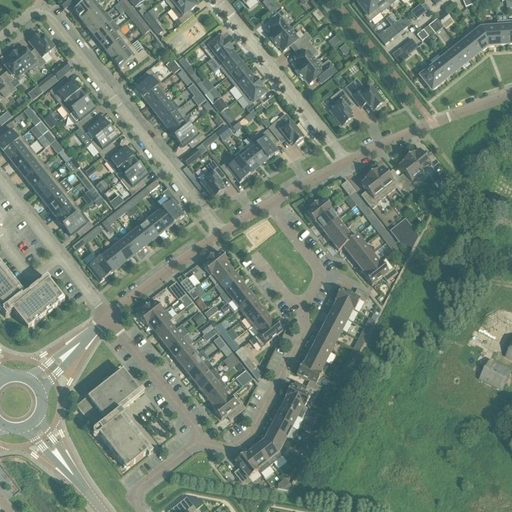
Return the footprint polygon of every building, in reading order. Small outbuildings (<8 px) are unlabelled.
[(72,0),(66,0),(59,6),(64,11),(75,2),(72,0)] [(79,8),(72,13),(81,23),(95,11),(99,8),(92,0),(78,0),(75,3),(79,8)] [(118,5),(122,9),(127,5),(124,0),(118,5)] [(172,11),(185,0),(165,0),(164,1),(172,11)] [(185,0),(172,11),(171,12),(178,21),(174,24),(178,29),(192,17),(189,13),(195,8),(191,3),(192,2),(190,0),(185,0)] [(368,0),(364,0),(357,6),(365,16),(364,18),(369,24),(380,15),(368,0)] [(383,0),(368,0),(380,15),(390,7),(383,0)] [(468,0),(464,0),(462,1),(465,9),(471,6),(468,0)] [(425,5),(421,8),(426,14),(430,11),(425,5)] [(95,11),(81,23),(86,30),(101,19),(105,15),(99,8),(95,11)] [(142,19),(146,16),(142,10),(138,14),(142,19)] [(273,44),(290,31),(286,25),(288,23),(284,18),(286,17),(282,11),(272,19),(276,24),(266,33),(270,38),(269,39),(273,44)] [(127,17),(130,21),(137,16),(134,12),(127,17)] [(142,19),(150,28),(155,24),(148,14),(142,19)] [(440,18),(437,20),(442,27),(445,24),(450,20),(445,14),(440,18)] [(101,19),(86,30),(92,38),(112,22),(106,15),(105,15),(101,19)] [(130,21),(134,25),(140,20),(137,16),(130,21)] [(406,20),(402,23),(407,29),(411,26),(406,20)] [(439,29),(442,27),(437,20),(433,23),(439,29)] [(112,22),(92,38),(99,46),(118,31),(112,22)] [(402,23),(399,25),(404,31),(407,29),(402,23)] [(507,23),(497,23),(497,28),(499,47),(499,46),(509,45),(507,28),(507,23)] [(150,28),(156,36),(162,32),(155,24),(150,28)] [(487,48),(499,47),(497,28),(480,30),(487,48)] [(140,34),(143,37),(150,32),(147,29),(140,34)] [(478,55),(487,48),(480,30),(467,40),(464,36),(463,37),(478,55)] [(106,54),(125,39),(118,31),(99,46),(106,54)] [(298,51),(311,41),(306,35),(303,38),(299,33),(295,37),(290,31),(273,44),(277,50),(278,49),(283,54),(293,45),(298,51)] [(425,40),(428,38),(423,32),(420,34),(425,40)] [(383,33),(377,38),(384,47),(391,42),(390,42),(383,33)] [(425,40),(420,34),(417,37),(422,43),(425,40)] [(37,55),(41,60),(48,55),(50,57),(56,53),(43,37),(42,38),(40,35),(38,37),(37,36),(31,41),(31,42),(29,44),(38,55),(37,55)] [(478,55),(463,37),(455,43),(458,47),(469,61),(477,55),(478,55)] [(210,39),(202,46),(205,50),(213,60),(229,47),(225,43),(226,43),(225,42),(224,43),(220,38),(214,43),(210,39)] [(125,39),(106,54),(113,64),(132,48),(125,39)] [(302,57),(292,65),(296,70),(295,71),(299,77),(318,62),(318,61),(316,63),(312,58),(317,55),(312,49),(308,43),(311,41),(298,51),(302,57)] [(392,56),(395,60),(397,58),(396,57),(398,56),(398,57),(400,55),(399,55),(401,54),(403,53),(407,57),(418,48),(411,41),(405,46),(392,56)] [(220,69),(235,57),(231,53),(232,52),(232,51),(229,47),(213,60),(220,69)] [(449,47),(446,49),(449,54),(461,68),(469,61),(458,47),(453,51),(449,47)] [(138,55),(132,48),(113,64),(120,72),(134,61),(137,65),(148,57),(143,51),(138,55)] [(41,60),(37,55),(32,59),(23,49),(18,53),(17,51),(12,56),(25,73),(31,68),(33,71),(38,67),(39,69),(45,65),(41,61),(41,60)] [(452,74),(461,68),(449,54),(441,61),(452,74)] [(19,78),(25,73),(12,56),(6,60),(7,61),(2,65),(11,76),(6,80),(15,92),(14,90),(19,86),(17,84),(21,80),(19,78)] [(228,78),(242,67),(235,57),(220,69),(224,74),(228,78)] [(188,65),(183,59),(178,64),(183,70),(188,65)] [(149,69),(157,80),(167,72),(158,61),(149,69)] [(444,81),(452,74),(441,61),(433,67),(430,63),(429,64),(444,82),(445,82),(444,81)] [(318,62),(299,77),(303,82),(305,81),(309,86),(319,78),(324,83),(336,74),(327,63),(322,67),(318,62)] [(433,91),(444,82),(429,64),(418,73),(420,76),(419,76),(427,86),(428,85),(433,91)] [(70,72),(65,65),(52,75),(58,82),(70,72)] [(235,88),(250,76),(242,67),(228,78),(232,83),(235,88)] [(189,68),(184,72),(189,78),(194,74),(189,68)] [(142,100),(161,85),(150,71),(140,78),(144,83),(135,90),(142,100)] [(181,82),(186,78),(182,72),(177,76),(181,82)] [(243,97),(258,85),(255,80),(254,81),(250,76),(235,88),(239,93),(243,97)] [(191,84),(186,78),(181,82),(186,88),(191,84)] [(15,92),(6,80),(1,84),(0,82),(0,92),(0,93),(5,99),(15,92)] [(356,81),(345,90),(349,95),(358,107),(364,103),(366,106),(370,111),(371,111),(373,113),(376,111),(376,112),(383,107),(382,106),(384,104),(371,88),(366,93),(356,81)] [(60,108),(79,93),(71,83),(62,90),(58,86),(49,93),(60,108)] [(149,108),(165,95),(159,87),(161,85),(142,100),(149,108)] [(197,88),(201,93),(205,90),(201,85),(197,88)] [(258,85),(243,97),(251,107),(247,110),(250,114),(262,105),(259,100),(265,95),(261,90),(262,89),(261,89),(258,85)] [(194,98),(199,94),(194,88),(189,92),(194,98)] [(38,91),(32,95),(36,100),(41,95),(38,91)] [(336,107),(329,112),(342,128),(344,126),(345,127),(351,123),(351,121),(353,119),(351,117),(352,116),(345,108),(351,104),(341,92),(336,96),(331,101),(334,105),(336,107)] [(79,93),(60,108),(67,117),(86,102),(79,93)] [(199,104),(204,100),(199,94),(194,98),(199,104)] [(155,116),(169,105),(162,98),(165,95),(149,108),(155,116)] [(212,106),(216,112),(220,109),(218,107),(222,103),(220,101),(216,103),(212,106)] [(86,102),(67,117),(75,126),(79,131),(88,123),(85,119),(94,111),(86,102)] [(169,105),(155,116),(162,124),(175,113),(179,110),(173,102),(169,105)] [(207,104),(202,108),(207,114),(212,110),(207,104)] [(23,114),(34,128),(40,124),(28,110),(23,114)] [(175,113),(162,124),(168,132),(181,121),(185,118),(179,110),(175,113)] [(0,119),(0,126),(1,128),(11,120),(7,114),(0,119)] [(233,122),(228,116),(223,120),(228,126),(233,122)] [(181,121),(168,132),(174,140),(189,128),(192,126),(185,118),(181,121)] [(50,130),(55,127),(49,120),(45,123),(50,130)] [(88,123),(79,131),(82,136),(87,132),(94,142),(90,145),(109,130),(101,121),(92,128),(88,123)] [(278,142),(283,138),(290,146),(291,145),(293,147),(295,146),(296,147),(302,142),(301,141),(304,139),(291,123),(284,128),(279,121),(269,130),(278,142)] [(4,136),(0,139),(0,149),(3,153),(22,138),(10,124),(1,132),(4,136)] [(40,124),(34,128),(40,134),(45,130),(40,124)] [(235,134),(241,129),(238,125),(232,129),(235,134)] [(219,139),(228,132),(225,127),(215,135),(219,139)] [(189,128),(174,140),(182,150),(191,142),(195,147),(204,140),(201,135),(196,138),(189,128)] [(102,160),(111,152),(107,147),(117,140),(109,130),(90,145),(102,160)] [(253,143),(268,162),(277,154),(270,145),(275,141),(267,131),(253,143)] [(42,138),(47,144),(53,139),(48,133),(42,138)] [(10,163),(29,148),(22,138),(3,153),(10,163)] [(253,143),(243,150),(258,169),(268,162),(253,143)] [(58,145),(52,149),(57,156),(63,152),(58,145)] [(240,153),(234,158),(237,162),(249,177),(258,169),(243,150),(241,147),(238,149),(240,153)] [(18,172),(37,157),(29,148),(10,163),(18,172)] [(113,174),(132,159),(124,149),(115,157),(111,152),(102,160),(113,174)] [(187,168),(200,158),(195,151),(182,161),(187,168)] [(427,163),(418,152),(414,156),(413,154),(407,159),(424,180),(434,171),(435,173),(440,168),(433,158),(427,163)] [(80,170),(68,154),(63,157),(68,163),(66,165),(74,174),(78,171),(80,170)] [(25,182),(44,167),(37,157),(18,172),(25,182)] [(120,183),(139,168),(132,159),(113,174),(117,171),(124,179),(120,183)] [(424,180),(407,159),(402,163),(403,164),(398,168),(407,179),(400,184),(401,185),(408,194),(415,189),(414,188),(424,180)] [(224,166),(220,169),(227,179),(232,175),(239,184),(249,177),(237,162),(228,170),(224,166)] [(222,189),(223,188),(216,180),(222,175),(212,164),(207,168),(210,172),(205,176),(207,179),(200,184),(213,200),(215,198),(216,199),(223,194),(222,193),(224,191),(222,189)] [(33,191),(51,176),(44,167),(25,182),(33,191)] [(139,168),(120,183),(132,197),(145,186),(142,182),(147,178),(139,168)] [(389,180),(381,169),(376,173),(375,172),(370,176),(386,197),(401,185),(400,184),(394,176),(389,180)] [(80,181),(84,178),(78,171),(74,174),(80,181)] [(40,200),(59,186),(51,176),(33,191),(40,200)] [(386,197),(370,176),(364,180),(365,182),(360,186),(369,196),(364,201),(372,211),(378,206),(377,205),(386,197)] [(85,180),(81,183),(86,190),(91,187),(85,180)] [(105,188),(100,182),(92,188),(97,194),(105,188)] [(159,187),(155,183),(145,190),(149,195),(159,187)] [(346,184),(341,188),(349,197),(354,193),(346,184)] [(48,210),(66,195),(59,186),(40,200),(48,210)] [(92,200),(98,196),(93,189),(87,194),(92,200)] [(137,197),(141,201),(146,198),(142,193),(137,197)] [(55,219),(74,204),(66,195),(48,210),(55,219)] [(75,199),(77,206),(86,205),(85,197),(75,199)] [(137,205),(141,201),(137,197),(133,200),(137,205)] [(352,203),(355,207),(361,203),(358,198),(352,203)] [(160,208),(173,226),(183,218),(169,200),(160,208)] [(315,224),(330,212),(331,211),(323,202),(318,206),(316,204),(310,209),(312,211),(306,215),(314,225),(315,224)] [(355,207),(359,212),(365,208),(361,203),(355,207)] [(63,229),(82,214),(74,204),(55,219),(63,229)] [(121,209),(125,214),(130,211),(126,206),(121,209)] [(165,232),(173,226),(160,208),(152,214),(165,232)] [(121,218),(125,214),(121,209),(117,213),(121,218)] [(323,233),(337,222),(330,212),(315,224),(323,233)] [(82,214),(63,229),(71,238),(80,231),(83,236),(93,228),(82,214)] [(157,238),(165,232),(152,214),(144,221),(157,238)] [(337,222),(323,233),(330,243),(345,231),(352,225),(344,216),(337,222)] [(367,222),(371,226),(377,222),(373,217),(367,222)] [(105,222),(109,227),(114,223),(110,219),(105,222)] [(149,245),(157,238),(144,221),(136,227),(149,245)] [(105,230),(109,227),(105,222),(101,225),(105,230)] [(371,226),(374,231),(380,226),(377,222),(371,226)] [(409,225),(393,238),(409,257),(419,238),(409,225)] [(141,251),(149,245),(136,227),(128,233),(141,251)] [(90,235),(93,240),(98,236),(94,231),(90,235)] [(345,231),(330,243),(337,252),(357,237),(357,236),(352,240),(345,231)] [(133,257),(141,251),(128,233),(120,240),(133,257)] [(89,243),(93,240),(90,235),(85,238),(89,243)] [(382,240),(385,245),(391,240),(388,236),(382,240)] [(350,258),(364,246),(357,237),(337,252),(338,253),(342,249),(350,258)] [(125,264),(133,257),(120,240),(112,246),(125,264)] [(385,245),(389,250),(395,245),(391,240),(385,245)] [(72,249),(76,254),(85,246),(82,241),(72,249)] [(118,270),(125,264),(112,246),(104,253),(118,270)] [(357,267),(372,256),(364,246),(350,258),(357,267)] [(110,276),(118,270),(104,253),(96,259),(110,276)] [(209,279),(227,264),(219,255),(214,259),(213,257),(206,262),(208,264),(203,268),(210,278),(209,279)] [(372,256),(357,267),(364,276),(363,277),(364,278),(381,264),(380,264),(379,265),(372,256)] [(100,284),(110,276),(96,259),(86,267),(100,284)] [(227,264),(209,279),(216,287),(233,274),(226,266),(227,265),(227,264)] [(381,264),(364,278),(371,287),(383,278),(387,283),(397,275),(393,270),(388,274),(381,264)] [(0,311),(2,314),(2,313),(3,314),(2,315),(5,319),(10,315),(10,314),(12,312),(27,331),(63,303),(48,284),(49,283),(46,280),(25,297),(0,265),(0,311)] [(197,266),(189,270),(193,279),(202,276),(197,266)] [(216,287),(215,288),(221,297),(222,296),(225,294),(239,282),(233,274),(216,287)] [(180,285),(188,295),(195,290),(187,280),(180,285)] [(221,297),(220,298),(227,306),(232,302),(246,291),(239,282),(225,294),(222,296),(221,297)] [(176,285),(169,290),(171,292),(178,302),(185,296),(176,285)] [(227,306),(221,311),(224,315),(230,310),(233,315),(239,310),(253,299),(246,291),(232,302),(227,306)] [(335,302),(353,311),(354,312),(360,301),(365,303),(368,298),(357,292),(354,298),(340,291),(335,302)] [(511,292),(504,293),(502,296),(502,298),(499,305),(509,310),(507,310),(511,312),(511,292)] [(189,296),(193,301),(198,298),(194,293),(189,296)] [(191,306),(192,305),(187,299),(180,304),(185,310),(186,309),(191,306)] [(245,319),(259,308),(253,299),(239,310),(245,319)] [(202,312),(206,308),(200,300),(195,304),(202,312)] [(347,322),(353,311),(335,302),(334,302),(336,303),(330,313),(347,322)] [(146,328),(163,314),(155,305),(150,309),(148,307),(142,312),(144,314),(138,318),(146,328)] [(196,310),(192,305),(191,306),(186,309),(191,315),(196,310)] [(252,327),(266,316),(259,308),(245,319),(252,327)] [(213,316),(209,311),(204,315),(208,320),(213,316)] [(163,314),(146,328),(148,327),(154,335),(168,324),(172,321),(165,312),(163,314)] [(342,332),(347,322),(330,313),(325,324),(342,332)] [(205,321),(200,315),(192,320),(198,327),(205,321)] [(484,326),(499,329),(501,318),(485,315),(484,326)] [(266,316),(252,327),(258,335),(257,337),(274,323),(273,324),(266,316)] [(209,333),(213,329),(209,324),(208,323),(206,325),(204,327),(209,333)] [(274,323),(249,344),(252,348),(256,345),(261,351),(265,347),(270,342),(272,345),(279,339),(277,337),(282,333),(274,323)] [(161,343),(175,332),(168,324),(154,335),(161,343)] [(336,343),(342,332),(325,324),(319,334),(336,343)] [(214,330),(218,335),(225,329),(221,325),(214,330)] [(175,332),(161,343),(168,352),(181,341),(186,337),(188,336),(181,327),(175,332)] [(216,336),(212,331),(207,335),(211,340),(216,336)] [(364,331),(362,336),(367,339),(370,334),(364,331)] [(222,338),(228,346),(234,341),(228,333),(222,338)] [(331,354),(336,343),(319,334),(314,345),(331,354)] [(181,341),(168,352),(174,360),(191,347),(193,345),(186,337),(181,341)] [(225,348),(221,343),(216,347),(220,352),(225,348)] [(237,347),(233,343),(228,347),(232,352),(237,347)] [(325,364),(331,354),(314,345),(308,356),(325,364)] [(181,368),(198,355),(191,347),(174,360),(181,368)] [(356,347),(353,352),(359,355),(362,350),(356,347)] [(235,355),(243,363),(248,360),(249,358),(242,349),(235,355)] [(231,356),(228,352),(223,355),(227,360),(231,356)] [(353,352),(350,357),(356,361),(359,355),(353,352)] [(320,375),(325,364),(308,356),(303,366),(302,365),(302,366),(321,376),(321,375),(320,375)] [(195,358),(181,368),(188,377),(202,366),(195,358)] [(238,364),(234,359),(230,362),(234,368),(238,364)] [(248,360),(243,363),(250,373),(255,369),(248,360)] [(479,381),(503,393),(511,374),(511,372),(490,361),(479,381)] [(202,366),(188,377),(195,385),(208,374),(213,371),(206,362),(202,366)] [(315,386),(321,376),(302,366),(296,377),(309,384),(307,389),(318,395),(321,389),(315,386)] [(460,366),(453,386),(462,389),(468,369),(460,366)] [(345,368),(342,373),(348,376),(351,371),(345,368)] [(208,374),(195,385),(201,394),(215,383),(219,380),(220,379),(213,371),(208,374)] [(342,373),(339,379),(345,382),(348,376),(342,373)] [(99,437),(122,467),(126,465),(129,469),(146,456),(148,458),(152,455),(123,419),(124,418),(120,413),(144,394),(141,390),(138,393),(125,376),(120,379),(118,376),(99,391),(99,390),(76,408),(95,432),(93,434),(92,436),(93,438),(95,439),(97,439),(99,437)] [(201,394),(208,402),(226,388),(219,380),(215,383),(201,394)] [(445,382),(439,381),(437,396),(446,397),(448,385),(444,384),(445,382)] [(291,387),(285,398),(304,408),(310,397),(315,400),(318,395),(307,389),(304,394),(291,387)] [(226,388),(208,402),(215,410),(213,412),(230,399),(230,398),(228,400),(225,395),(229,392),(226,388)] [(256,407),(252,404),(257,398),(252,394),(242,405),(252,413),(256,407)] [(286,399),(281,410),(297,418),(302,420),(307,410),(304,409),(304,408),(285,398),(285,399),(286,399)] [(230,399),(213,412),(221,422),(226,417),(230,422),(245,411),(241,406),(238,408),(230,399)] [(281,410),(275,420),(292,429),(297,418),(281,410)] [(275,420),(270,431),(286,440),(292,429),(275,420)] [(270,431),(264,442),(279,454),(286,440),(270,431)] [(264,442),(254,449),(269,468),(283,457),(279,454),(264,442)] [(245,455),(244,455),(258,472),(260,475),(269,468),(254,449),(246,456),(245,455)] [(240,470),(234,475),(242,484),(248,485),(251,483),(248,480),(258,472),(244,455),(235,463),(240,470)] [(281,483),(288,492),(292,486),(286,479),(281,483)] [(278,491),(288,492),(281,483),(279,485),(278,491)] [(188,499),(186,500),(195,511),(203,506),(200,501),(188,499)] [(195,511),(186,500),(176,508),(179,511),(195,511)]
